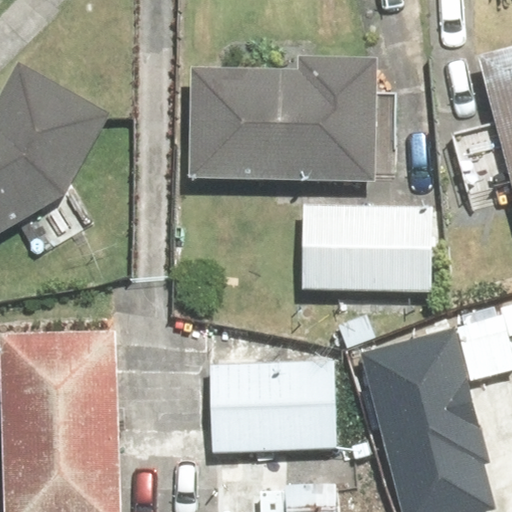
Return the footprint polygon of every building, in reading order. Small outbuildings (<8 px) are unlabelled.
[(511,54),(480,63),(511,183),(511,54)] [(300,75),(195,73),(193,185),(377,189),(379,65),(300,63),(300,75)] [(0,239),(69,201),(112,120),(21,68),(0,105),(0,239)] [(307,209),(304,294),(432,299),(435,214),(307,209)] [(358,344),(400,511),(466,511),(487,507),(477,465),(490,462),(454,320),(358,344)] [(122,511),(118,336),(3,339),(6,511),(122,511)] [(209,361),(210,457),(341,456),(341,360),(209,361)] [(511,511),(511,470),(499,474),(508,511),(511,511)] [(337,511),(338,482),(288,482),(287,511),(337,511)]
